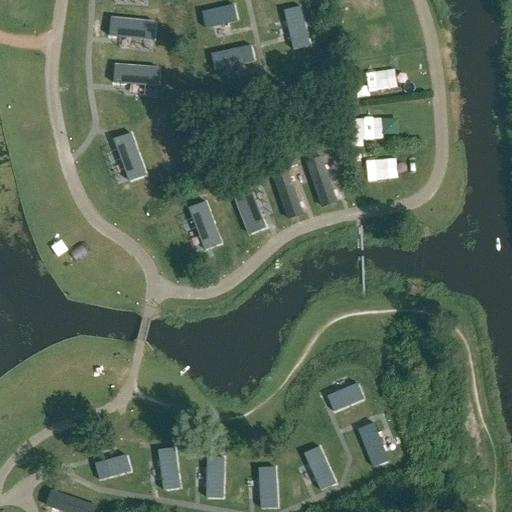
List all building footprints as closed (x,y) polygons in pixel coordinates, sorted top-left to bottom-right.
[(301,8),(285,12),(287,23),(291,38),(292,42),(294,51),(311,47),(301,8)] [(235,9),(204,16),(207,33),(213,31),(226,28),(230,27),(239,25),(235,9)] [(110,39),(154,43),(156,25),(112,21),(110,39)] [(252,49),(212,58),(216,75),(227,73),(240,69),(243,69),(255,66),(252,49)] [(115,67),(113,86),(157,89),(159,70),(115,67)] [(114,142),(129,184),(147,178),(132,136),(114,142)] [(323,157),(316,160),(307,163),(322,208),(338,203),(323,157)] [(288,170),(280,173),(273,175),(289,220),(304,215),(288,170)] [(251,189),(233,196),(249,238),(267,231),(251,189)] [(207,205),(189,212),(204,254),(222,247),(207,205)] [(71,403),(115,399),(112,354),(68,357),(71,403)] [(358,386),(328,398),(335,414),(364,401),(358,386)] [(375,425),(359,431),(368,455),(370,459),(374,469),(389,462),(375,425)] [(320,449),(305,456),(309,465),(314,475),(321,492),(337,485),(331,472),(326,461),(320,449)] [(176,450),(159,452),(159,456),(164,492),(181,490),(177,457),(176,450)] [(127,457),(96,466),(96,468),(100,482),(131,473),(127,458),(127,457)] [(208,462),(207,499),(224,500),(225,466),(225,460),(208,459),(208,462)] [(276,469),(259,470),(259,472),(262,510),(279,509),(277,475),(276,469)] [(52,492),(46,508),(58,511),(96,511),(98,508),(77,501),(52,492)]
